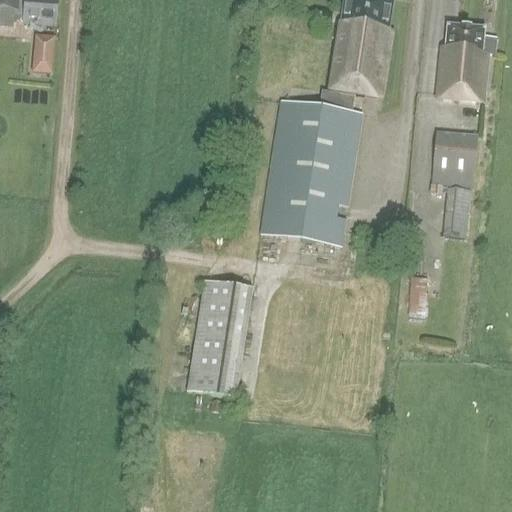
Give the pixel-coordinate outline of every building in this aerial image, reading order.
[(22,26),(57,29),(58,0),(0,0),(0,11),(10,12),(10,18),(22,19),(22,26)] [(281,104),(261,237),(342,249),(362,117),(352,115),(355,99),(364,101),(365,98),(382,101),(393,32),(388,31),(392,2),(379,0),(344,0),(343,6),(345,8),(344,16),(342,26),(337,25),(326,94),(322,93),(319,110),(281,104)] [(332,24),(334,14),(320,12),(319,22),(332,24)] [(446,49),(443,49),(438,101),(484,106),(488,56),(496,56),(497,39),(485,38),(485,31),(448,27),(446,49)] [(51,76),(54,39),(36,38),(33,75),(51,76)] [(467,241),(477,140),(436,136),(431,187),(442,188),(450,188),(445,239),(467,241)] [(442,188),(431,187),(430,195),(441,196),(442,188)] [(427,318),(428,280),(410,279),(410,318),(427,318)] [(204,285),(187,395),(235,402),(252,293),(204,285)]
